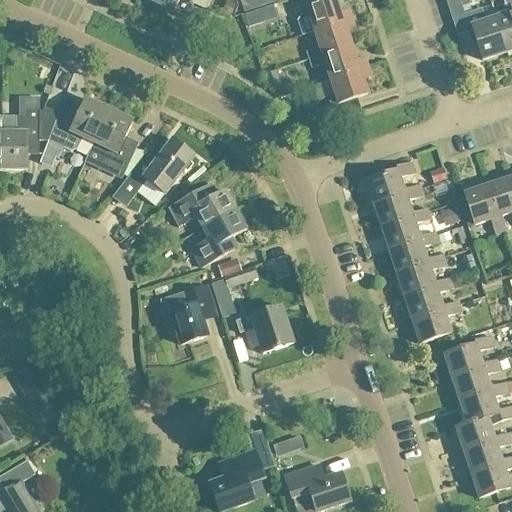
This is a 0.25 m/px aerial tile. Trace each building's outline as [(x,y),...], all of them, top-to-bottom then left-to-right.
[(153,0),(152,3),(174,14),(186,20),(194,5),(206,10),(210,0),(153,0)] [(231,17),(237,4),(229,0),(227,0),(222,13),(231,17)] [(328,0),(327,1),(326,0),(297,0),(296,0),(302,17),(299,21),(304,36),(315,32),(353,19),(350,10),(340,13),(335,0),(328,0)] [(446,0),(455,26),(467,22),(464,13),(472,10),(468,1),(461,3),(459,0),(446,0)] [(511,0),(507,0),(504,1),(505,2),(492,6),(496,19),(497,18),(509,52),(511,51),(511,0)] [(472,10),(464,13),(467,22),(470,21),(484,61),(509,52),(497,18),(496,19),(485,22),(480,8),(472,10)] [(250,9),(237,11),(240,24),(253,22),(250,9)] [(353,19),(315,32),(320,47),(307,52),(310,61),(352,47),(347,32),(356,29),(353,19)] [(352,47),(310,61),(312,69),(326,64),(331,80),(369,67),(366,57),(356,60),(352,47)] [(0,67),(16,67),(16,55),(0,55),(0,67)] [(328,98),(331,106),(303,116),(315,125),(335,118),(362,109),(358,98),(368,94),(363,79),(372,76),(369,67),(331,80),(337,95),(328,98)] [(282,87),(277,71),(264,76),(269,91),(282,87)] [(93,142),(109,109),(85,98),(74,123),(58,116),(49,141),(71,151),(78,151),(84,138),(93,142)] [(109,109),(93,142),(86,158),(98,163),(123,175),(135,149),(122,143),(132,120),(109,109)] [(16,133),(2,133),(1,170),(27,170),(28,143),(40,143),(40,111),(28,111),(28,117),(16,117),(16,133)] [(164,194),(194,156),(172,139),(156,159),(146,152),(127,177),(139,187),(146,179),(164,194)] [(406,194),(405,191),(401,179),(416,174),(413,162),(397,167),(398,171),(367,181),(374,205),(406,194)] [(511,178),(511,177),(489,185),(499,218),(502,217),(511,213),(511,178)] [(465,193),(471,212),(462,214),(467,229),(476,226),(492,220),(497,235),(507,232),(502,217),(499,218),(489,185),(465,193)] [(420,186),(405,191),(406,194),(374,205),(382,228),(414,218),(413,214),(408,202),(424,196),(420,186)] [(202,228),(235,210),(225,191),(200,205),(194,194),(168,209),(178,227),(196,217),(202,228)] [(414,218),(382,228),(390,251),(421,240),(420,237),(416,225),(432,220),(428,209),(413,214),(414,218)] [(445,227),(460,222),(455,209),(440,214),(445,227)] [(235,210),(202,228),(208,239),(190,249),(201,268),(227,254),(221,243),(246,229),(235,210)] [(462,228),(449,232),(451,237),(459,234),(463,245),(468,244),(462,228)] [(436,232),(420,237),(421,240),(390,251),(397,274),(429,264),(428,261),(424,248),(440,243),(440,244),(452,241),(449,232),(437,236),(436,232)] [(429,264),(397,274),(405,297),(437,286),(436,283),(432,271),(447,266),(444,256),(428,261),(429,264)] [(221,268),(225,279),(231,277),(227,266),(221,268)] [(239,276),(244,292),(274,282),(269,266),(239,276)] [(237,293),(232,278),(225,281),(230,296),(237,293)] [(451,278),(436,283),(437,286),(405,297),(413,321),(444,310),(443,307),(439,294),(455,289),(451,278)] [(224,280),(212,285),(223,318),(236,313),(230,296),(225,281),(224,280)] [(274,288),(278,301),(296,296),(292,283),(274,288)] [(171,315),(181,345),(209,336),(201,314),(213,310),(206,287),(183,294),(161,302),(166,316),(171,315)] [(444,310),(413,321),(421,344),(452,334),(447,318),(463,312),(469,310),(467,303),(460,306),(459,301),(443,307),(444,310)] [(293,344),(281,306),(236,321),(240,333),(254,329),(262,354),(293,344)] [(485,369),(484,365),(480,354),(495,348),(491,337),(476,343),(477,345),(445,356),(453,379),(485,369)] [(499,360),(484,365),(485,369),(453,379),(460,403),(492,392),(491,389),(487,376),(503,371),(510,369),(507,359),(500,362),(499,360)] [(36,366),(17,377),(39,415),(57,404),(36,366)] [(492,392),(460,403),(468,425),(468,426),(500,415),(499,412),(495,400),(510,394),(511,393),(511,382),(507,384),(491,389),(492,392)] [(468,426),(468,425),(456,429),(464,453),(496,441),(495,438),(491,426),(511,419),(511,407),(499,412),(500,415),(468,426)] [(0,444),(10,438),(0,420),(0,444)] [(496,441),(464,453),(472,476),(504,465),(503,462),(499,449),(511,444),(511,438),(510,434),(510,433),(495,438),(496,441)] [(265,451),(275,470),(298,458),(288,439),(265,451)] [(256,450),(217,465),(223,479),(210,484),(220,511),(223,511),(253,501),(247,485),(266,478),(256,450)] [(504,465),(472,476),(480,499),(511,488),(507,472),(511,471),(511,473),(511,459),(503,462),(504,465)] [(0,511),(39,511),(22,483),(36,475),(28,460),(0,476),(0,481),(6,492),(0,495),(0,511)] [(319,466),(285,477),(296,511),(317,511),(349,502),(341,474),(323,480),(319,466)]
